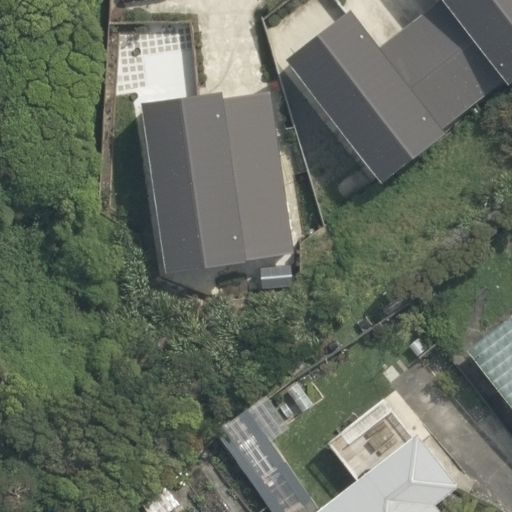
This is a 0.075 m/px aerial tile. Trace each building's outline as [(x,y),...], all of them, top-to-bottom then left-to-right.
[(351,10),(287,59),(382,183),(447,134),(443,129),(505,83),(509,86),(511,83),(511,0),(438,0),(380,47),(351,10)] [(222,93),(143,104),(166,274),(293,254),(271,93),(223,100),(222,93)] [(511,315),(473,345),(511,397),(511,315)] [(238,418),(219,432),(275,511),(298,511),(318,499),(273,439),(294,424),(268,393),(236,415),(238,418)] [(448,511),(439,500),(462,482),(421,432),(316,511),(448,511)]
